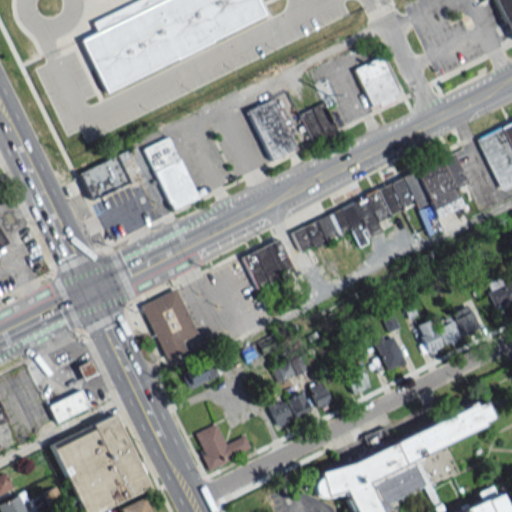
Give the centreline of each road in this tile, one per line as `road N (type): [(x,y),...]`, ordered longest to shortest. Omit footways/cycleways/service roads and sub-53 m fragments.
road 1 (tertiary): [(196,511),(0,107)]
road 2 (residential): [(191,501),(511,338)]
road 3 (secondary): [(511,81),(257,208)]
road 4 (secondary): [(257,208),(87,292)]
